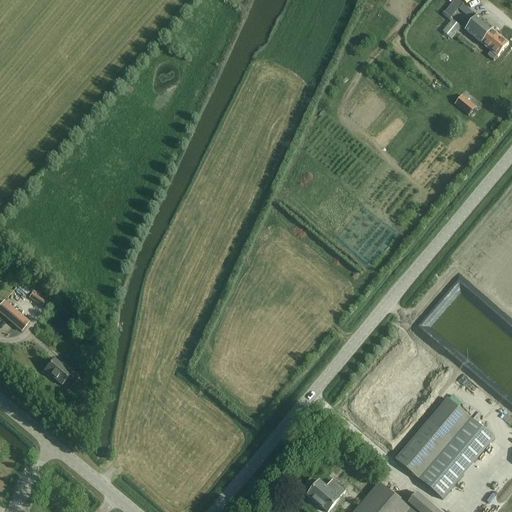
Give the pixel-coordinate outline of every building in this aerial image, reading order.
[(453,0),(458,8),(470,0),(453,0)] [(469,18),(473,14),(463,5),(459,10),(469,18)] [(477,17),(465,32),(481,45),(482,44),(493,31),(494,30),(477,17)] [(509,44),(493,31),(482,44),(491,52),(488,56),(494,61),(498,57),(509,44)] [(483,100),(481,98),(483,95),(471,86),(463,95),(478,107),(483,100)] [(455,106),(469,117),(476,108),(462,97),(455,106)] [(17,289),(26,296),(29,293),(20,285),(17,289)] [(0,314),(21,333),(29,323),(4,303),(0,307),(0,314)] [(73,373),(67,367),(65,370),(54,361),(45,372),(61,386),(73,373)] [(447,400),(395,461),(419,481),(471,420),(447,400)] [(495,440),(471,420),(420,482),(443,501),(495,440)] [(308,497),(325,511),(329,511),(345,493),(332,481),(327,488),(320,482),(317,486),(311,480),(305,488),(311,493),(308,497)] [(409,511),(379,486),(357,511),(409,511)] [(439,511),(417,494),(412,500),(407,496),(404,500),(408,504),(417,511),(439,511)] [(345,503),(342,507),(347,511),(350,507),(345,503)]
